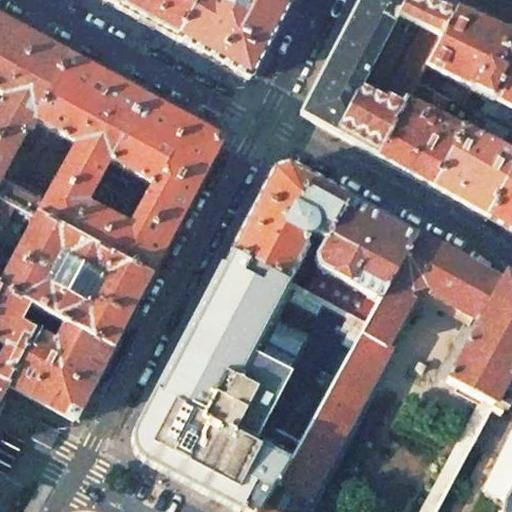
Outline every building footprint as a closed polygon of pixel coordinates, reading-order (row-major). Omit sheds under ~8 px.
[(99,0),(117,9),(121,0),(99,0)] [(175,41),(195,0),(121,0),(117,9),(137,21),(137,22),(147,28),(153,31),(154,30),(175,41)] [(213,62),(247,80),(250,79),(269,43),(288,7),(275,0),(236,0),(236,1),(233,0),(228,0),(225,1),(222,0),(195,0),(175,41),(213,62)] [(359,0),(300,116),(376,158),(394,123),(377,114),(383,102),(401,111),(416,83),(455,12),(427,0),(359,0)] [(416,83),(471,112),(511,133),(511,37),(455,12),(416,83)] [(0,105),(0,177),(3,172),(31,122),(66,59),(19,33),(0,23),(0,96),(4,99),(0,105)] [(47,196),(3,172),(0,177),(0,197),(15,206),(34,216),(69,235),(85,205),(107,163),(141,100),(100,77),(66,59),(31,122),(75,145),(47,196)] [(407,176),(431,189),(471,112),(416,83),(401,111),(394,123),(376,158),(407,176)] [(128,228),(85,205),(69,235),(148,279),(220,143),(177,119),(141,100),(107,163),(151,187),(128,228)] [(485,219),(511,169),(511,133),(471,112),(431,189),(461,206),(485,219)] [(313,238),(323,243),(348,200),(319,184),(287,167),(272,171),(229,253),(289,286),(305,252),(301,240),(313,238)] [(511,169),(485,219),(511,233),(511,169)] [(0,232),(15,206),(0,197),(0,232)] [(365,328),(416,237),(378,217),(348,200),(323,243),(314,259),(318,271),(305,295),(365,328)] [(34,216),(0,284),(0,291),(30,307),(43,314),(64,326),(111,350),(148,279),(69,235),(34,216)] [(446,382),(491,406),(492,404),(505,412),(511,398),(511,374),(510,374),(511,370),(511,279),(505,275),(500,284),(454,258),(416,237),(365,328),(342,369),(257,511),(302,511),(389,349),(384,347),(408,303),(404,301),(403,290),(419,285),(433,292),(430,297),(472,320),(474,316),(480,319),(446,382)] [(206,297),(135,433),(144,461),(179,480),(239,511),(240,511),(257,511),(342,369),(365,328),(305,295),(289,286),(229,253),(206,297)] [(0,397),(5,387),(35,331),(21,324),(30,307),(0,291),(0,397)] [(55,342),(35,331),(5,387),(39,405),(73,423),(111,350),(64,326),(55,342)] [(503,416),(505,412),(492,404),(491,406),(469,447),(488,457),(508,418),(503,416)] [(511,511),(511,430),(483,490),(504,501),(502,511),(501,511),(511,511)]
